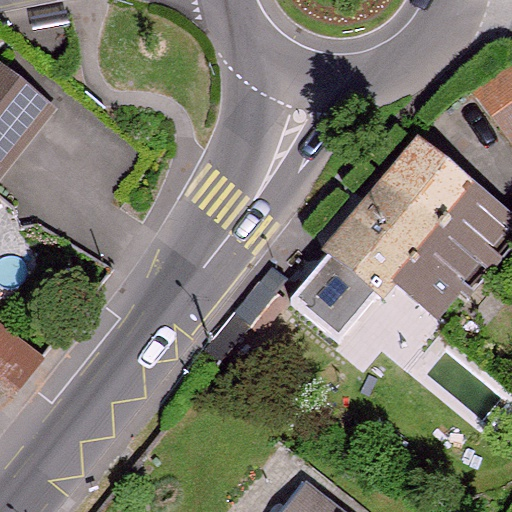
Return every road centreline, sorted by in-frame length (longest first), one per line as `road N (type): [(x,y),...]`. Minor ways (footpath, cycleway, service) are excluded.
road 1 (primary): [(10,511),(243,216),(282,155),(306,81)]
road 2 (primary): [(306,81),(344,85),(401,69),(425,51),(456,0)]
